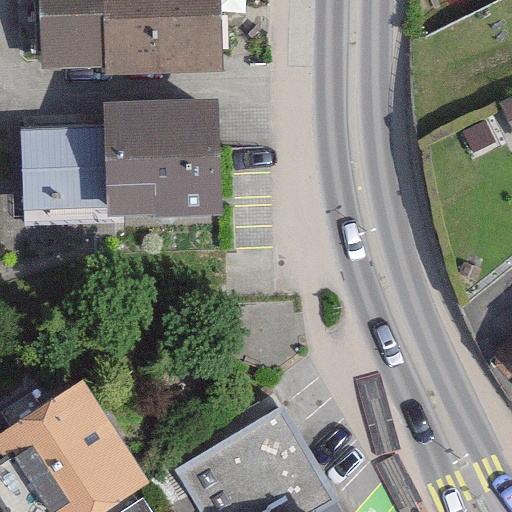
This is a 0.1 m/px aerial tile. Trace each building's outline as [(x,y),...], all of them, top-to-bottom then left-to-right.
[(212,63),(210,0),(55,0),(57,59),(111,58),(111,66),(212,63)] [(511,138),(511,94),(481,106),(496,144),(511,138)] [(213,210),(209,114),(122,118),(126,214),(213,210)] [(70,214),(65,134),(7,137),(11,218),(70,214)] [(0,441),(0,444),(48,511),(98,511),(150,475),(83,382),(0,441)] [(321,511),(338,502),(281,410),(180,472),(204,511),(321,511)]
